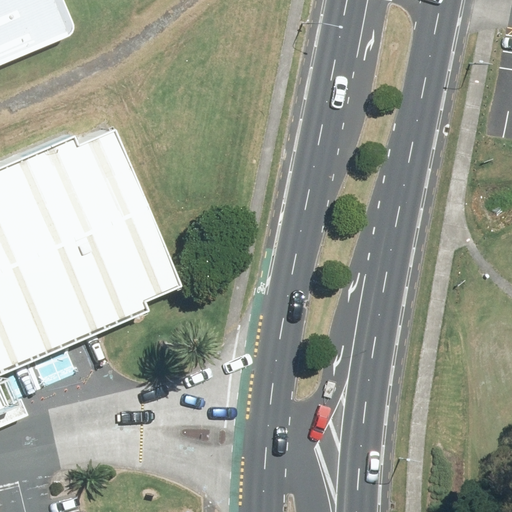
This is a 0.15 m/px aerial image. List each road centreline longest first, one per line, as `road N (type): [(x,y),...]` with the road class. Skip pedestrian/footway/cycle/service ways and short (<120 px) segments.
road 1 (secondary): [(266,435),(298,229),(347,0)]
road 2 (secondary): [(444,0),(376,349)]
road 3 (secondary): [(376,349),(360,511)]
road 4 (secondary): [(376,349),(312,417),(266,435)]
